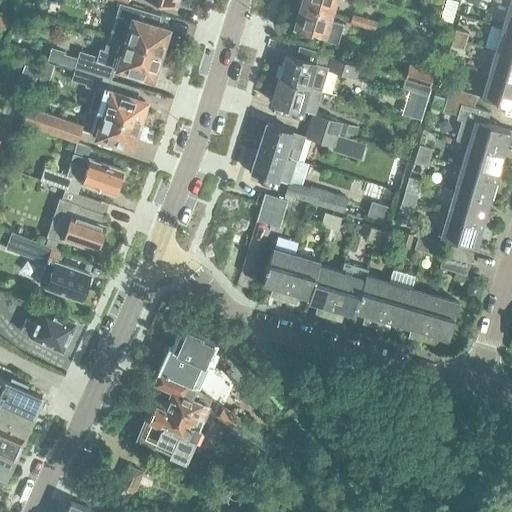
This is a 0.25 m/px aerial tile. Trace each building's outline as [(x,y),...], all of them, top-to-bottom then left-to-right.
[(336,0),(302,0),(301,4),(332,13),(336,0)] [(127,5),(121,3),(111,36),(161,52),(169,27),(157,24),(161,13),(127,2),(127,5)] [(332,13),(301,4),(295,28),(324,36),(323,40),(338,44),(343,24),(330,21),(332,13)] [(511,4),(509,4),(502,27),(511,30),(511,4)] [(0,31),(3,33),(10,15),(0,10),(0,31)] [(362,27),(365,17),(352,14),(349,23),(362,27)] [(377,21),(365,17),(362,27),(374,31),(377,21)] [(511,30),(502,27),(495,50),(511,54),(511,30)] [(453,37),(466,41),(468,33),(455,29),(453,37)] [(161,52),(111,36),(106,50),(100,48),(97,56),(80,51),(78,58),(71,55),(72,53),(53,47),(49,61),(67,66),(75,68),(98,75),(111,79),(114,69),(152,81),(161,52)] [(466,41),(453,37),(450,46),(463,50),(466,41)] [(511,54),(495,50),(488,74),(511,80),(511,54)] [(287,52),(279,78),(321,91),(328,70),(356,78),(357,76),(371,80),(374,70),(317,53),(315,61),(287,52)] [(412,57),(405,79),(429,87),(436,65),(412,57)] [(98,75),(75,68),(71,79),(94,87),(98,75)] [(511,80),(488,74),(482,96),(511,105),(511,80)] [(321,91),(279,78),(272,104),(303,113),(304,111),(311,113),(307,125),(339,135),(343,123),(314,114),(321,91)] [(429,87),(405,79),(402,87),(409,90),(401,117),(420,123),(431,87),(429,87)] [(100,113),(138,126),(142,124),(144,116),(142,112),(146,99),(109,87),(108,90),(96,86),(89,109),(101,112),(100,113)] [(446,100),(473,108),(477,95),(450,87),(446,100)] [(473,108),(446,100),(443,110),(457,114),(456,118),(462,120),(456,139),(468,143),(503,153),(507,139),(511,139),(511,130),(487,123),(490,113),(473,108)] [(83,126),(28,106),(22,123),(77,142),(83,126)] [(138,126),(100,113),(93,138),(130,150),(134,139),(138,137),(140,130),(138,126)] [(266,122),(258,147),(297,159),(304,137),(333,145),(332,150),(360,158),(364,146),(338,138),(339,135),(307,125),(304,135),(294,132),(294,130),(266,122)] [(66,189),(78,193),(81,183),(116,194),(125,170),(87,157),(90,148),(76,143),(66,174),(44,167),(40,180),(66,189)] [(503,153),(468,143),(461,166),(507,180),(510,171),(499,168),(503,153)] [(419,144),(416,153),(430,157),(432,148),(419,144)] [(297,159),(258,147),(251,173),(279,182),(279,180),(288,182),(290,183),(291,181),(297,159)] [(430,157),(416,153),(414,162),(427,165),(430,157)] [(507,180),(461,166),(454,189),(489,199),(494,184),(505,188),(507,180)] [(400,182),(386,177),(383,186),(397,190),(400,182)] [(288,182),(285,193),(286,193),(293,196),(343,212),(347,200),(348,196),(310,184),(309,186),(291,181),(290,183),(288,182)] [(48,239),(46,244),(60,249),(62,244),(64,244),(66,240),(96,251),(105,224),(102,223),(105,213),(98,211),(101,201),(78,193),(66,189),(63,199),(61,199),(47,238),(48,239)] [(454,189),(447,212),(494,225),(496,217),(485,213),(489,199),(454,189)] [(402,199),(415,202),(418,194),(405,190),(402,199)] [(267,223),(276,196),(264,192),(256,220),(267,223)] [(276,196),(267,223),(278,226),(286,199),(291,201),(293,196),(286,193),(284,198),(276,196)] [(415,202),(402,199),(399,207),(413,211),(415,202)] [(367,214),(384,220),(388,207),(371,201),(367,214)] [(330,228),(334,214),(325,212),(321,225),(330,228)] [(494,225),(447,212),(440,235),(475,246),(480,230),(491,234),(494,225)] [(334,214),(330,228),(337,230),(341,217),(334,214)] [(375,242),(379,229),(371,227),(367,239),(375,242)] [(387,232),(379,229),(375,242),(383,245),(387,232)] [(403,230),(399,244),(410,247),(414,233),(403,230)] [(60,249),(46,244),(12,232),(6,248),(46,262),(38,283),(46,286),(81,299),(82,296),(86,295),(88,290),(86,286),(91,272),(60,261),(64,251),(60,249)] [(423,251),(427,238),(418,236),(414,249),(423,251)] [(435,241),(427,238),(423,251),(431,254),(435,241)] [(447,244),(444,255),(470,263),(473,252),(447,244)] [(283,300),(297,253),(274,246),(263,281),(273,284),(270,296),(283,300)] [(297,253),(283,300),(296,304),(300,292),(309,295),(319,263),(320,260),(297,253)] [(466,274),(470,263),(444,255),(440,266),(466,274)] [(345,261),(343,270),(328,317),(341,321),(345,309),(355,312),(356,309),(366,273),(368,268),(345,261)] [(319,263),(309,295),(308,299),(318,302),(314,313),(328,317),(343,270),(319,263)] [(366,273),(356,309),(366,312),(362,323),(375,327),(389,280),(366,273)] [(389,280),(375,327),(389,331),(392,319),(401,322),(412,287),(389,280)] [(412,287),(401,322),(412,325),(408,336),(421,340),(435,294),(412,287)] [(458,301),(435,294),(421,340),(434,344),(438,332),(448,335),(458,301)] [(70,336),(73,335),(76,329),(75,326),(77,321),(42,305),(34,322),(27,318),(21,331),(29,334),(28,336),(63,352),(70,336)] [(181,323),(172,345),(171,347),(211,364),(215,366),(219,354),(215,352),(218,345),(212,342),(213,340),(201,335),(202,332),(181,323)] [(171,347),(172,345),(170,344),(158,370),(160,371),(196,386),(199,388),(211,364),(171,347)] [(196,386),(160,371),(155,382),(171,389),(164,405),(157,402),(150,418),(146,417),(136,439),(186,460),(195,439),(194,438),(209,404),(212,399),(195,388),(196,386)] [(0,400),(32,415),(41,396),(25,389),(27,385),(11,377),(9,381),(0,377),(0,400)] [(0,400),(0,425),(23,436),(32,415),(0,400)] [(278,446),(238,417),(223,407),(217,415),(232,426),(227,434),(266,462),(278,446)] [(23,436),(0,425),(0,451),(13,457),(23,436)] [(13,457),(0,451),(0,478),(3,479),(13,457)] [(121,479),(110,486),(120,500),(134,489),(142,471),(127,465),(121,479)] [(94,511),(69,501),(64,511),(94,511)]
